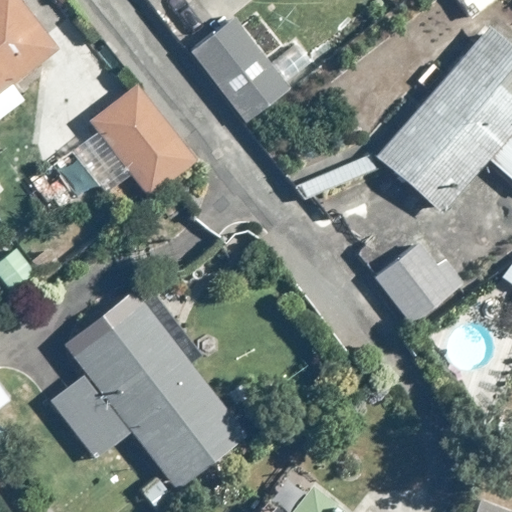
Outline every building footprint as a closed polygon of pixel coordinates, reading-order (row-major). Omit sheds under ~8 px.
[(0,0),(0,94),(61,49),(23,0),(0,0)] [(488,0),(452,0),(468,18),(488,0)] [(236,116),(317,55),(301,34),(262,63),(224,13),(182,45),(236,116)] [(511,43),(489,24),(376,155),(443,212),(489,159),(511,178),(511,43)] [(188,156),(127,81),(82,118),(142,193),(188,156)] [(413,229),(366,268),(407,317),(454,278),(413,229)] [(15,244),(0,254),(0,323),(0,324),(47,293),(15,244)] [(511,261),(500,256),(488,285),(511,294),(511,261)] [(135,288),(63,345),(85,374),(50,401),(95,459),(131,430),(177,489),(249,433),(135,288)] [(338,511),(312,492),(296,511),(338,511)] [(154,511),(142,497),(123,511),(154,511)]
